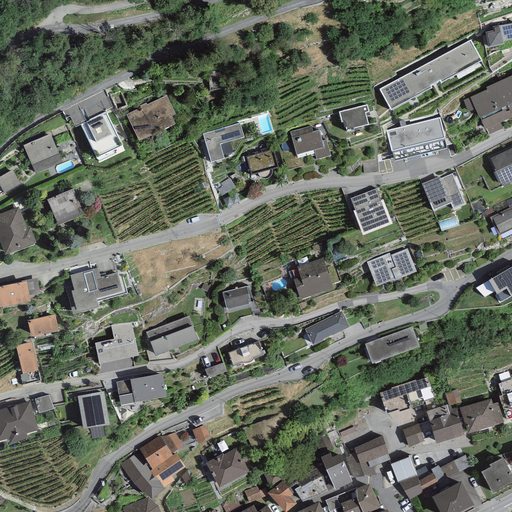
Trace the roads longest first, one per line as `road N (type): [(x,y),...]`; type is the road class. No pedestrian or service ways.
road 1 (residential): [(511,132),(421,171),(270,194),(213,222),(0,279)]
road 2 (residential): [(452,291),(425,288),(250,325),(171,366),(0,398)]
road 3 (residential): [(73,511),(108,461),(157,427),(433,311),(452,291)]
road 4 (residential): [(0,149),(36,119),(156,59),(307,0)]
road 5 (residential): [(221,0),(153,19),(49,30)]
road 6 (unknown): [(375,483),(385,464),(491,426)]
road 7 (residential): [(393,511),(368,480),(292,511)]
